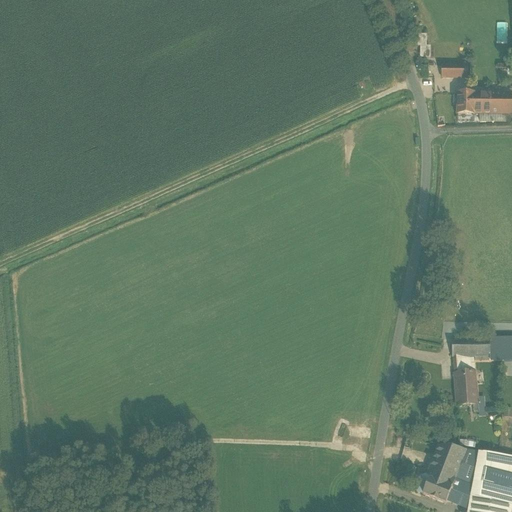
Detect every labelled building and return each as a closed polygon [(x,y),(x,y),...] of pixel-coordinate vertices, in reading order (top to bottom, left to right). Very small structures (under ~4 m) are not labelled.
[(427,47),(426,47),(426,34),(418,35),(419,57),(428,57),(427,47)] [(467,67),(442,66),(442,78),(466,79),(467,67)] [(474,94),(457,94),(457,115),(474,115),(475,95),(474,94)] [(511,95),(475,95),(474,115),(480,115),(506,115),(511,115),(511,95)] [(506,115),(480,115),(480,123),(492,123),(492,124),(493,124),(493,123),(506,123),(506,115)] [(490,339),(452,340),(452,358),(453,358),(474,358),(490,358),(490,340),(490,339)] [(511,341),(490,340),(490,358),(474,358),(474,362),(503,362),(503,365),(511,365),(511,355),(511,344),(511,341)] [(474,358),(453,358),(454,375),(475,373),(474,362),(474,358)] [(475,373),(454,375),(455,392),(461,392),(461,394),(477,393),(475,373)] [(477,393),(461,394),(461,392),(455,392),(457,408),(478,406),(479,414),(484,413),(483,399),(478,399),(477,393)] [(466,452),(438,448),(429,472),(446,479),(447,477),(456,480),(466,452)] [(461,483),(473,487),(479,454),(466,452),(456,480),(455,481),(461,483)] [(511,459),(479,454),(473,487),(471,498),(511,506),(511,459)] [(446,479),(429,472),(427,476),(431,477),(423,496),(446,505),(447,502),(452,489),(455,481),(456,480),(447,477),(446,479)] [(461,483),(455,481),(452,489),(458,491),(461,483)] [(458,491),(453,504),(469,511),(471,498),(473,487),(461,483),(458,491)] [(452,489),(447,502),(453,504),(458,491),(452,489)] [(511,511),(511,509),(511,506),(471,498),(469,511),(468,511),(511,511)]
